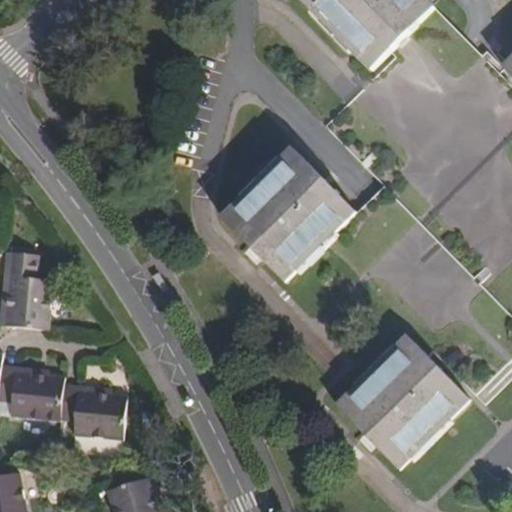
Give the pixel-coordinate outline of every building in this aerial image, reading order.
[(401,44),(437,10),(426,0),(303,0),(373,71),(401,44)] [(363,161),(369,167),(379,157),(373,151),(363,161)] [(286,282),(357,213),(300,154),(229,223),(252,247),(286,282)] [(7,327),(53,332),(58,283),(35,280),(37,257),(10,254),(7,280),(12,280),(7,327)] [(401,471),(471,402),(410,338),(338,407),(372,441),(401,471)] [(68,421),(72,386),(70,386),(71,378),(23,374),(23,369),(3,367),(0,399),(0,404),(19,406),(18,420),(68,425),(68,421)] [(82,386),(72,386),(68,421),(83,422),(82,437),(131,441),(135,398),(87,393),(87,387),(82,386)] [(0,511),(28,511),(18,473),(0,477),(0,511)] [(170,511),(162,481),(157,482),(165,511),(170,511)] [(165,511),(157,482),(115,493),(120,511),(165,511)]
